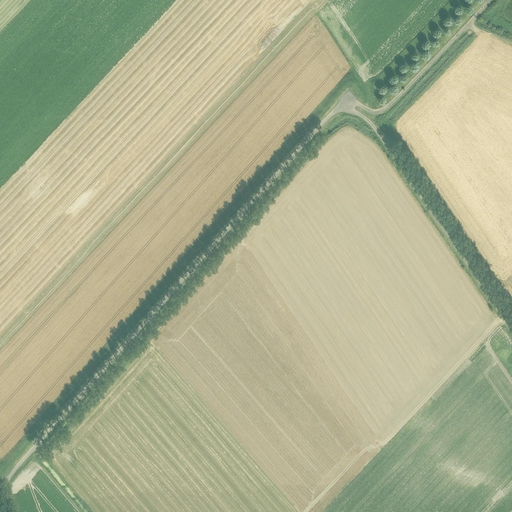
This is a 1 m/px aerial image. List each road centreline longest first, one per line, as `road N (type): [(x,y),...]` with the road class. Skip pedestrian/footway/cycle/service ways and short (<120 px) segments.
road 1 (unclassified): [(4,484),(315,130),(344,108)]
road 2 (track): [(0,340),(319,0)]
road 3 (track): [(511,329),(374,128),(344,108),(378,112)]
road 4 (track): [(378,112),(490,0)]
